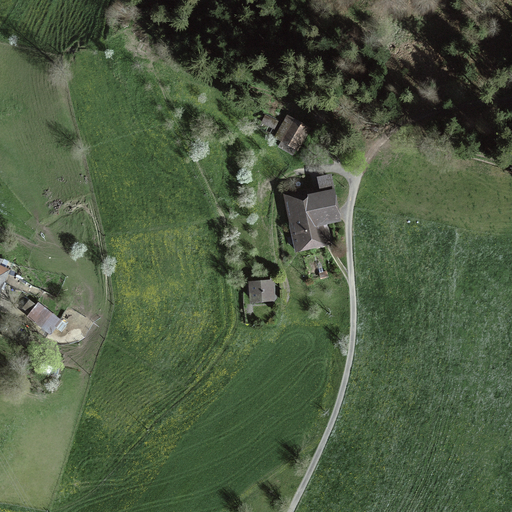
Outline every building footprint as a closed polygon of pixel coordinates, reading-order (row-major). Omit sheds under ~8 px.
[(263,122),(274,128),(277,122),(266,116),(263,122)] [(278,135),(284,139),(281,146),(292,153),(310,123),(299,116),(295,122),(288,118),(278,135)] [(284,195),(294,245),(324,239),(320,223),(338,220),(330,177),(318,179),(320,188),(284,195)] [(273,299),(271,283),(252,284),(254,301),(273,299)] [(38,302),(36,304),(30,299),(22,308),(29,314),(28,316),(51,334),(62,320),(38,302)]
